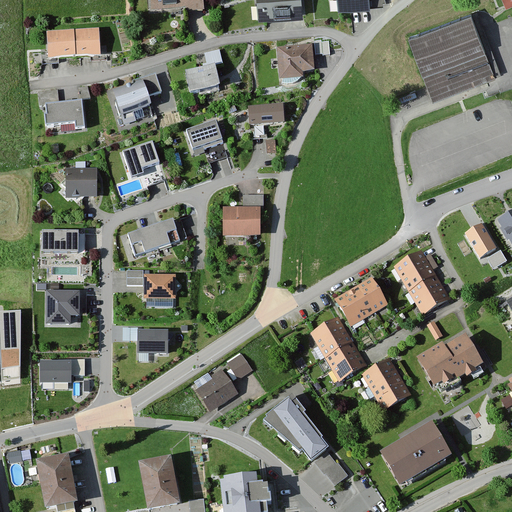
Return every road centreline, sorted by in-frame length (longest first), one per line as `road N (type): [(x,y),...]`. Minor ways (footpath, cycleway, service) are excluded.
road 1 (residential): [(29,88),(100,79),(227,41),(327,32),(360,43),(300,133),(257,329)]
road 2 (residential): [(369,352),(461,296),(425,222),(257,329)]
road 3 (residential): [(106,420),(107,232),(126,214),(201,191)]
road 4 (residential): [(120,418),(240,440),(326,511)]
road 5 (residential): [(257,329),(120,418)]
